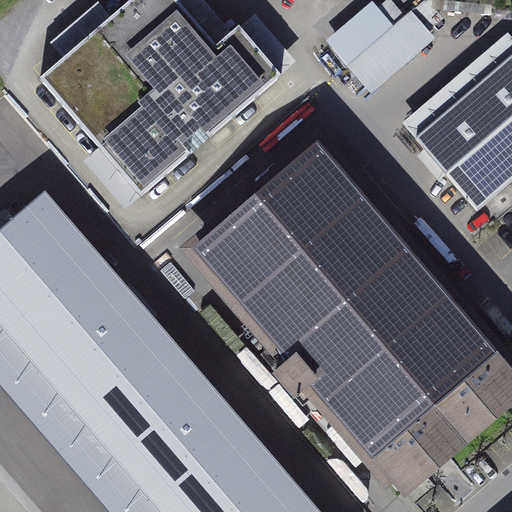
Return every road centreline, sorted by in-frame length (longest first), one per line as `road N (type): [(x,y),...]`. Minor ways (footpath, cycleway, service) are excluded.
road 1 (unknown): [(511,320),(321,87)]
road 2 (unknown): [(303,511),(193,391)]
